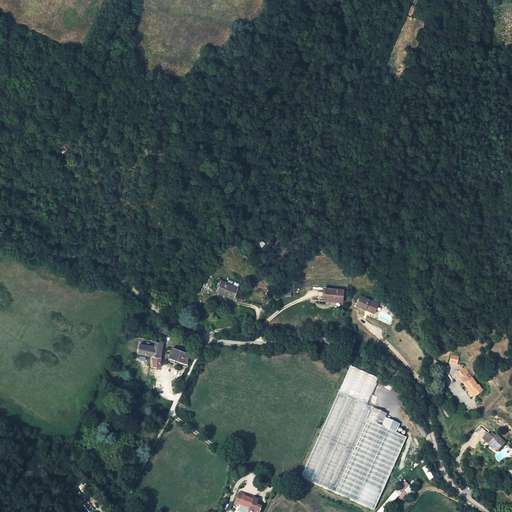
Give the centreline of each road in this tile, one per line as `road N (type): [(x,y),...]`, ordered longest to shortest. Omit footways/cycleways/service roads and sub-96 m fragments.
road 1 (residential): [(419,401),(374,359),(340,344),(196,338),(125,283),(0,234)]
road 2 (track): [(203,340),(126,499)]
road 3 (residential): [(486,511),(438,462),(419,401)]
